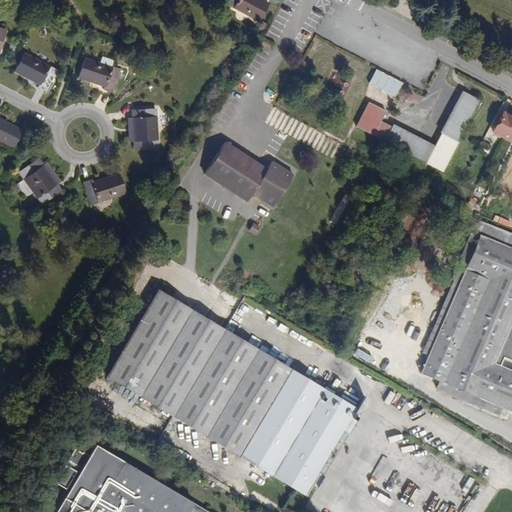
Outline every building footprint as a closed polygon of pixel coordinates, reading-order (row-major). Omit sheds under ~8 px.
[(253,0),(226,0),(224,4),(257,22),(265,6),(253,0)] [(48,94),(59,71),(24,54),(15,72),(42,85),(39,89),(48,94)] [(122,88),(126,64),(90,58),(87,76),(112,81),(112,86),(122,88)] [(393,102),(400,88),(373,74),(366,89),(393,102)] [(454,152),(482,98),(466,90),(436,147),(395,125),(394,127),(383,122),(387,112),(372,104),(360,128),(396,146),(444,171),(454,152)] [(273,108),(266,124),(322,150),(329,134),(273,108)] [(140,150),(161,148),(156,109),(135,112),(136,120),(139,142),(140,150)] [(8,119),(10,115),(1,110),(0,111),(0,137),(20,148),(30,131),(8,119)] [(510,144),(511,139),(511,122),(499,117),(490,134),(510,144)] [(269,168),(232,144),(224,139),(203,173),(251,203),(256,196),(275,208),(297,174),(274,160),(269,168)] [(64,187),(50,169),(44,161),(25,174),(30,180),(23,186),(32,199),(40,194),(50,208),(69,194),(64,187)] [(64,187),(67,185),(53,166),(50,169),(64,187)] [(96,205),(131,191),(124,172),(98,182),(96,178),(87,182),(96,205)] [(511,220),(496,215),(494,220),(510,226),(511,220)] [(467,247),(453,281),(455,281),(480,221),(478,220),(467,247)] [(511,372),(492,363),(494,360),(497,352),(511,358),(511,357),(511,234),(480,221),(455,281),(430,339),(424,355),(430,358),(422,376),(505,412),(511,414),(511,372)] [(234,265),(238,258),(232,255),(228,261),(234,265)] [(366,412),(158,288),(104,377),(312,501),(366,412)] [(414,369),(422,371),(424,363),(416,361),(414,369)] [(211,511),(95,445),(64,498),(56,511),(211,511)]
